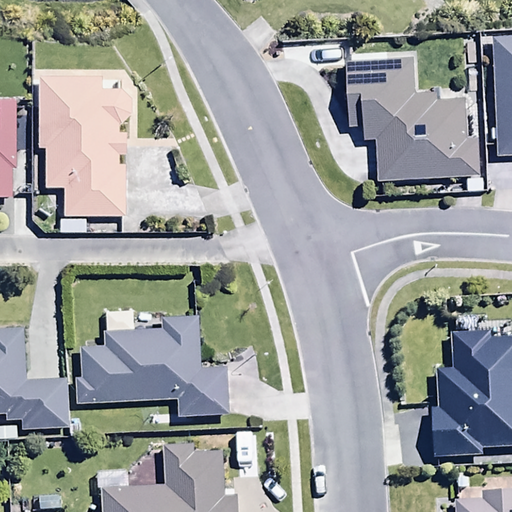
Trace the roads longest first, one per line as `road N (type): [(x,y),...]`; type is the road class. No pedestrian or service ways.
road 1 (residential): [(317,252),(236,86),(178,0)]
road 2 (residential): [(352,511),(348,412),(317,252)]
road 3 (residential): [(317,252),(451,227),(511,232)]
